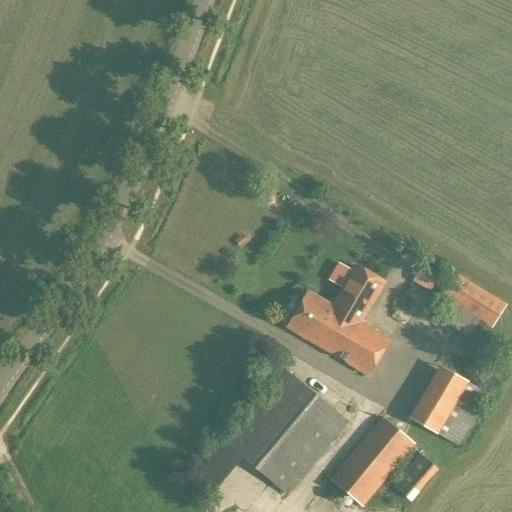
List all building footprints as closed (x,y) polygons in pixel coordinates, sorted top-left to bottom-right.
[(356,266),(332,307),(360,323),(384,283),(356,266)] [(420,267),(412,281),(431,291),(438,276),(420,267)] [(436,317),(466,336),(470,334),(477,339),(486,324),(491,327),(506,304),(453,272),(438,296),(446,301),(436,317)] [(360,323),(332,307),(308,293),(287,327),(368,375),(389,340),(360,323)] [(493,374),(481,357),(464,368),(475,386),(493,374)] [(439,365),(408,418),(457,446),(488,394),(439,365)] [(347,422),(283,368),(187,483),(207,500),(241,459),(286,496),(347,422)] [(330,479),(363,507),(415,443),(381,415),(330,479)] [(419,454),(392,486),(412,503),(439,470),(419,454)]
